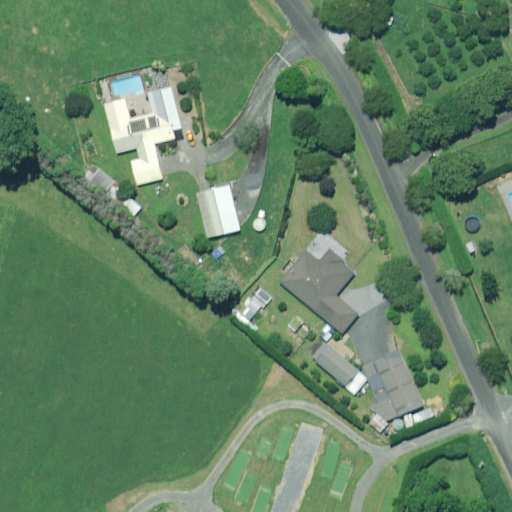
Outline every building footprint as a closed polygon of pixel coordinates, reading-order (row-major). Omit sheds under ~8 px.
[(165,84),(164,73),(152,74),(153,85),(165,84)] [(139,108),(136,98),(127,100),(107,106),(119,155),(140,149),(142,160),(133,162),(140,186),(165,180),(156,145),(178,139),(176,131),(184,129),(173,89),(150,95),(152,105),(139,108)] [(229,234),(218,192),(199,196),(210,239),(229,234)] [(269,224),(260,219),(255,229),(264,234),(269,224)] [(358,273),(332,251),(322,263),(309,252),(283,283),(345,335),(361,316),(338,297),(358,273)] [(274,299),(263,287),(246,305),(257,316),(274,299)] [(308,323),(298,317),(290,328),(300,335),(308,323)] [(370,381),(327,343),(314,358),(357,396),(370,381)] [(403,346),(375,358),(392,399),(374,406),(380,418),(374,420),(379,432),(392,427),(390,423),(400,418),(429,406),(403,346)] [(435,419),(432,411),(415,417),(418,424),(435,419)]
